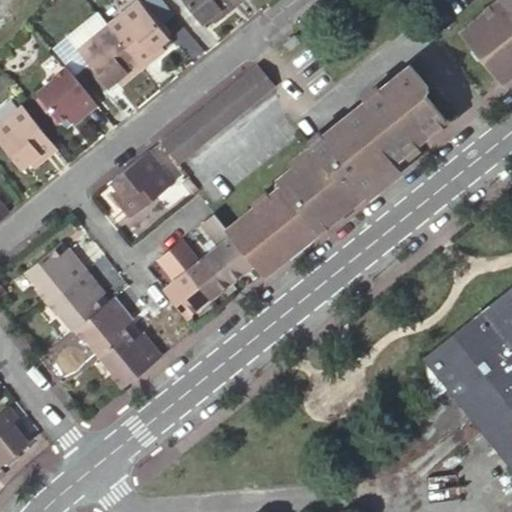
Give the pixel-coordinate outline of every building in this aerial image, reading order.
[(249,13),(238,0),(190,0),(211,26),(219,19),(223,24),(227,30),(249,13)] [(238,0),(249,13),(266,0),(238,0)] [(471,37),(511,87),(511,0),(510,6),(471,37)] [(156,12),(127,36),(157,74),(178,57),(174,51),(170,47),(179,41),(156,12)] [(219,19),(211,26),(215,31),(223,24),(219,19)] [(157,74),(127,36),(96,60),(118,88),(127,81),(130,86),(135,92),(157,74)] [(182,45),(179,41),(170,47),(174,51),(182,45)] [(306,58),(317,48),(311,41),(300,50),(306,58)] [(268,269),(276,280),(411,170),(404,161),(413,154),(416,157),(457,122),(437,98),(443,93),(424,69),(325,151),(328,155),(292,185),(296,190),(241,236),(268,269)] [(194,170),(291,91),(274,70),(177,148),(194,170)] [(111,111),(80,72),(66,83),(68,85),(52,97),(73,125),(81,118),(84,122),(88,128),(111,111)] [(127,81),(118,88),(121,92),(130,86),(127,81)] [(71,154),(37,113),(5,139),(29,170),(39,163),(43,167),(47,172),(71,154)] [(81,118),(73,125),(76,129),(84,122),(81,118)] [(411,170),(420,163),(416,157),(413,154),(404,161),(411,170)] [(184,194),(158,161),(126,187),(133,196),(129,200),(125,204),(143,226),(184,194)] [(39,163),(29,170),(33,174),(43,167),(39,163)] [(133,196),(126,187),(122,190),(129,200),(133,196)] [(0,236),(22,219),(0,192),(0,236)] [(222,261),(244,288),(268,269),(241,236),(228,220),(214,231),(232,253),(222,261)] [(183,256),(223,306),(244,288),(222,261),(212,268),(195,247),(183,256)] [(71,252),(67,255),(73,263),(77,260),(71,252)] [(53,296),(61,307),(99,276),(83,255),(77,260),(73,263),(67,255),(41,277),(54,294),(53,296)] [(178,295),(201,324),(223,306),(183,256),(172,265),(188,287),(178,295)] [(87,334),(89,333),(114,313),(108,306),(116,299),(99,276),(61,307),(72,320),(74,318),(87,334)] [(511,298),(442,355),(445,369),(511,454),(511,298)] [(101,345),(114,361),(140,340),(136,335),(145,327),(126,303),(114,313),(89,333),(100,346),(101,345)] [(125,379),(136,392),(174,362),(155,339),(146,346),(140,340),(114,361),(127,377),(125,379)] [(42,439),(22,414),(0,431),(0,471),(7,480),(39,454),(33,447),(37,443),(42,439)] [(42,451),(37,443),(33,447),(39,454),(42,451)]
